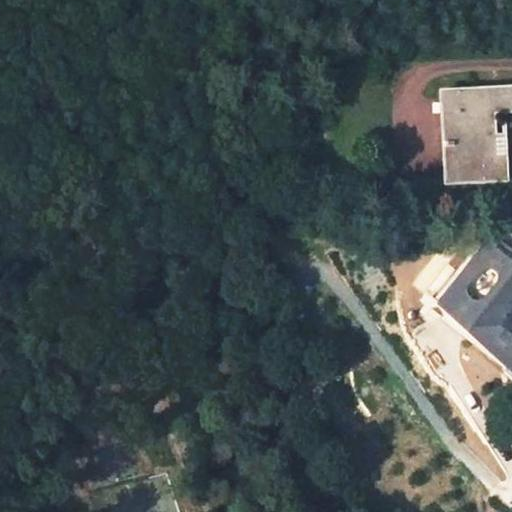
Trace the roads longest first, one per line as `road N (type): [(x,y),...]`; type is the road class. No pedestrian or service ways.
road 1 (track): [(511,505),(456,451),(333,278),(318,272),(300,290),(306,329),(368,511)]
road 2 (track): [(254,511),(172,437),(158,410),(132,400),(94,415),(66,511)]
road 3 (unknown): [(405,160),(404,98),(412,78),(511,65)]
